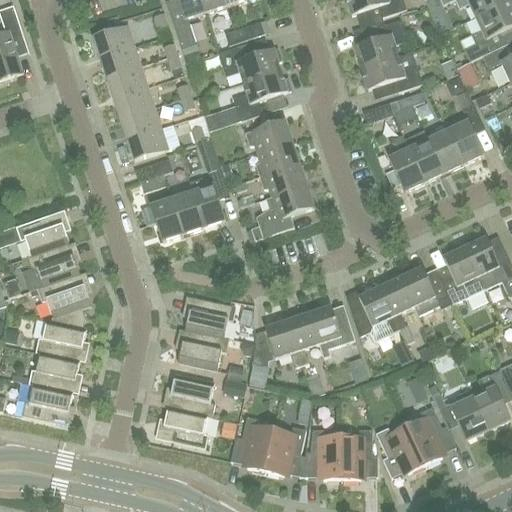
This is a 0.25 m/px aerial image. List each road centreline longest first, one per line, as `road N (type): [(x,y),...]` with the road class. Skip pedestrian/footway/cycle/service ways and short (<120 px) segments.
road 1 (residential): [(71,96),(141,318),(110,474)]
road 2 (residential): [(376,236),(352,214),(318,106),(327,86),(300,0)]
road 3 (residential): [(376,236),(388,238),(501,186),(511,190)]
road 4 (residential): [(240,289),(353,253),(376,236)]
